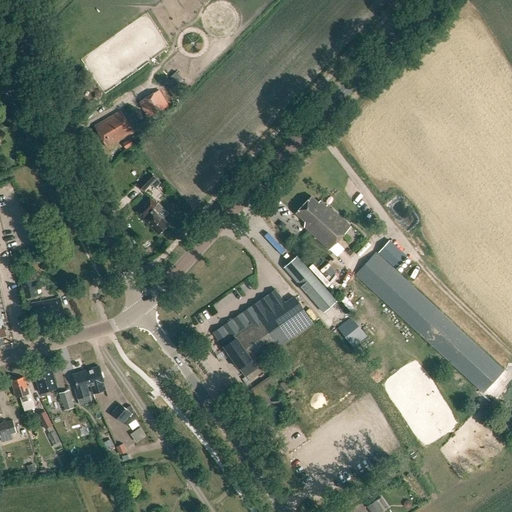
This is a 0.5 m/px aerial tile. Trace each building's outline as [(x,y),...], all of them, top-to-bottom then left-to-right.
[(189,87),(176,72),(170,77),(184,92),(189,87)] [(152,116),(156,121),(164,116),(161,110),(169,106),(160,91),(140,103),(149,118),(152,116)] [(121,111),(95,126),(108,147),(133,133),(121,111)] [(122,143),(125,148),(132,144),(129,139),(122,143)] [(156,178),(150,173),(138,186),(144,191),(156,178)] [(304,227),(329,250),(350,227),(327,205),(326,206),(320,201),(318,202),(311,196),(295,212),(305,221),(304,227)] [(159,203),(157,205),(150,198),(136,212),(159,236),(170,225),(164,219),(169,214),(159,203)] [(389,240),(378,253),(396,269),(407,257),(389,240)] [(355,275),(482,392),(503,370),(375,253),(355,275)] [(296,256),(284,267),(324,312),(336,301),(296,256)] [(23,283),(26,299),(40,296),(37,280),(23,283)] [(0,335),(2,335),(5,332),(3,322),(8,321),(6,312),(1,313),(0,310),(0,292),(1,292),(0,287),(0,335)] [(251,307),(214,332),(245,376),(258,367),(255,363),(279,347),(313,323),(296,298),(287,305),(279,293),(254,311),(251,307)] [(30,304),(33,320),(48,317),(49,320),(64,317),(60,298),(30,304)] [(99,366),(86,370),(91,385),(93,394),(106,390),(103,381),(104,381),(99,366)] [(34,374),(40,393),(57,388),(51,368),(34,374)] [(86,370),(73,374),(77,388),(74,389),(78,399),(79,404),(92,401),(87,386),(91,385),(86,370)] [(23,377),(11,380),(15,397),(19,396),(21,406),(22,406),(23,411),(34,408),(33,403),(28,385),(26,386),(23,377)] [(58,392),(64,409),(74,406),(69,389),(58,392)] [(118,405),(111,413),(122,423),(124,421),(126,425),(127,425),(131,430),(138,426),(134,420),(138,417),(131,406),(125,409),(122,406),(120,408),(118,405)] [(45,410),(37,414),(45,429),(47,428),(52,425),(45,410)] [(0,423),(0,438),(1,443),(13,439),(11,434),(16,433),(13,420),(0,423)] [(48,433),(53,445),(60,441),(55,430),(49,432),(48,433)] [(110,439),(103,442),(106,449),(113,445),(110,439)] [(33,463),(27,465),(30,473),(36,470),(33,463)] [(382,499),(367,509),(368,511),(385,511),(389,510),(382,499)]
